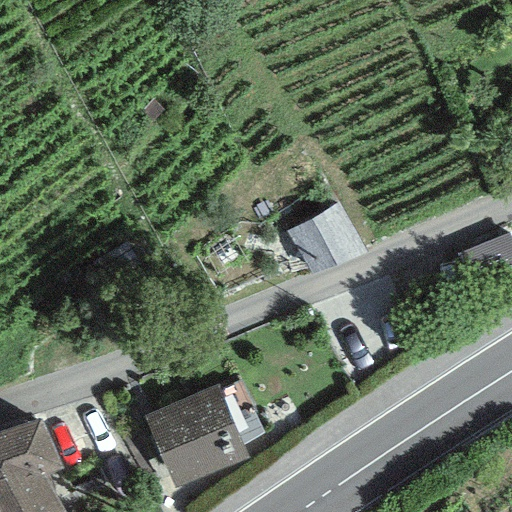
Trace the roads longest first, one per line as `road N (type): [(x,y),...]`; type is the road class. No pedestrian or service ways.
road 1 (unclassified): [(0,405),(147,355),(511,204)]
road 2 (primary): [(511,367),(298,511)]
